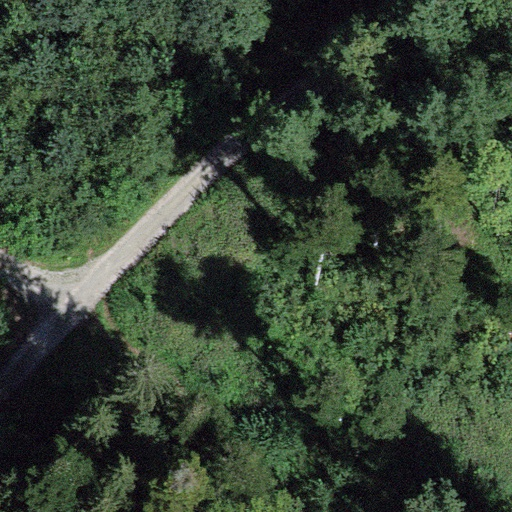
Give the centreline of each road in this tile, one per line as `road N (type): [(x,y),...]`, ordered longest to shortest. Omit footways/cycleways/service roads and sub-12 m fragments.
road 1 (track): [(45,299),(197,163),(466,10),(511,8)]
road 2 (track): [(214,471),(45,299)]
